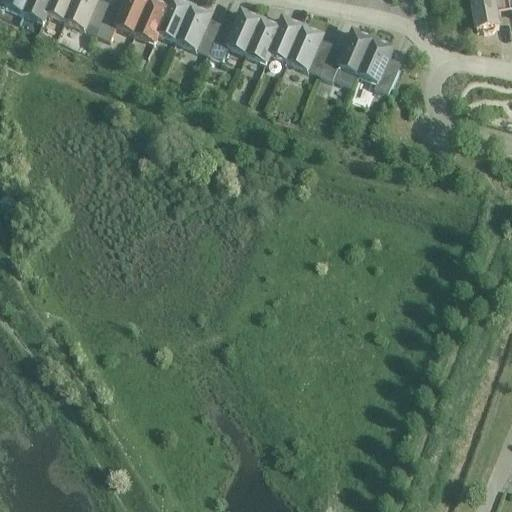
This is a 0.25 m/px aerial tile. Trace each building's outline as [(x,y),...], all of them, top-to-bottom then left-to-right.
[(0,0),(0,14),(3,16),(5,12),(23,20),(32,0),(0,0)] [(32,0),(23,20),(43,29),(46,20),(54,0),(32,0)] [(54,0),(46,20),(65,28),(76,0),(54,0)] [(87,29),(99,2),(94,0),(76,0),(65,28),(97,42),(100,34),(87,29)] [(129,0),(122,16),(110,11),(100,34),(97,42),(110,47),(116,33),(135,41),(150,7),(134,0),(129,0)] [(508,9),(506,0),(470,0),(477,36),(480,35),(484,38),(493,36),(495,33),(498,32),(495,11),(508,9)] [(172,6),(168,14),(168,15),(157,40),(158,40),(176,48),(191,14),(172,6)] [(168,14),(150,7),(135,41),(154,49),(158,40),(157,40),(168,15),(168,14)] [(191,14),(176,48),(208,62),(211,55),(219,36),(207,31),(210,22),(191,14)] [(261,27),(242,19),(237,30),(224,25),(219,36),(211,55),(208,62),(221,68),(228,53),(246,61),(261,27)] [(283,26),(279,35),(280,35),(269,60),(288,68),(302,34),(283,26)] [(279,35),(261,27),(246,61),(265,69),(269,60),(280,35),(279,35)] [(310,70),(322,43),(302,34),(288,68),(319,82),(323,75),(310,70)] [(323,75),(319,82),(333,88),(333,86),(352,94),(358,81),(373,47),(353,39),(346,55),(333,50),(323,75)] [(373,47),(358,81),(376,90),(374,95),(387,101),(399,75),(386,69),(392,56),(373,47)]
